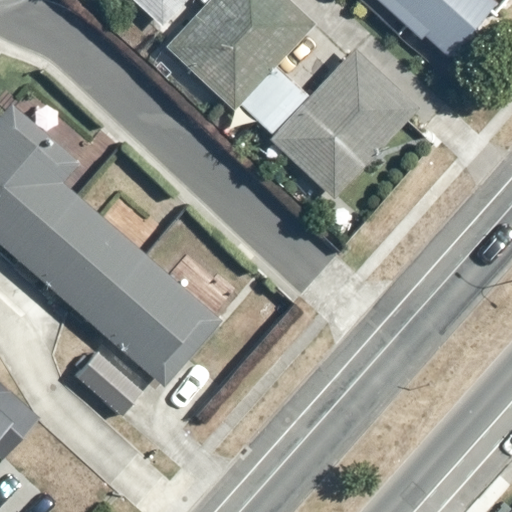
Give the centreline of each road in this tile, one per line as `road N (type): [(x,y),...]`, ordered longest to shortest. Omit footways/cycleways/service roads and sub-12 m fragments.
road 1 (residential): [(417,338),(79,41),(0,2)]
road 2 (secondary): [(263,511),(417,338)]
road 3 (secondary): [(511,381),(397,511)]
road 4 (secondary): [(417,338),(511,231)]
